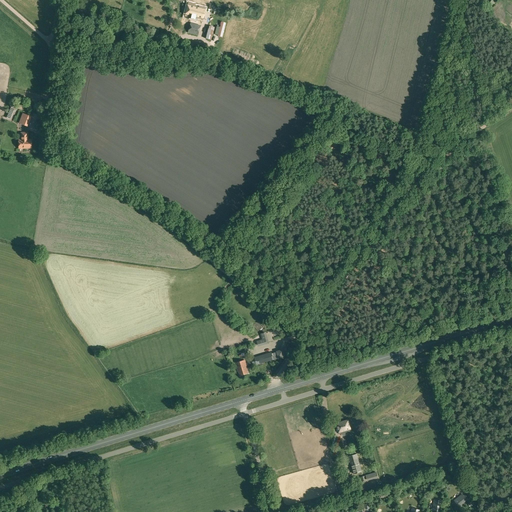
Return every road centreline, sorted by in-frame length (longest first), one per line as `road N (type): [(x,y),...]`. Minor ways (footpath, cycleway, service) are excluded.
road 1 (track): [(303,338),(151,215),(40,151),(50,42),(0,0)]
road 2 (track): [(454,148),(208,46),(78,6),(60,7),(50,42)]
road 3 (track): [(511,105),(410,181),(303,338)]
road 4 (unclassified): [(0,487),(245,413)]
road 5 (primary): [(0,475),(241,402)]
road 6 (primary): [(281,390),(511,318)]
road 7 (unclassified): [(285,401),(511,331)]
road 8 (track): [(413,178),(460,0)]
